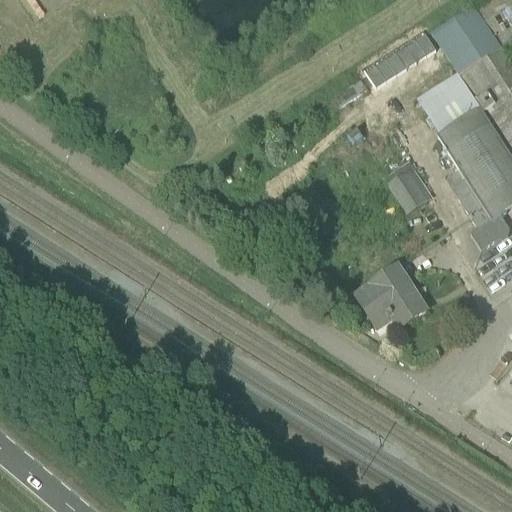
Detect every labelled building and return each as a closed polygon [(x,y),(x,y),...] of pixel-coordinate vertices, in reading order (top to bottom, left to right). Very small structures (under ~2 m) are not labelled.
[(511,0),(490,0),(433,37),(460,79),(499,53),(500,55),(511,47),(511,0)] [(484,113),(511,155),(511,73),(500,55),(499,53),(460,79),(482,114),(484,113)] [(446,184),(471,223),(478,234),(471,238),(481,255),(505,240),(506,236),(498,223),(511,213),(511,155),(484,113),(482,114),(437,143),(459,176),(446,184)] [(406,218),(431,202),(408,166),(383,183),(406,218)] [(400,334),(427,316),(396,269),(354,298),(378,333),(393,323),(400,334)]
